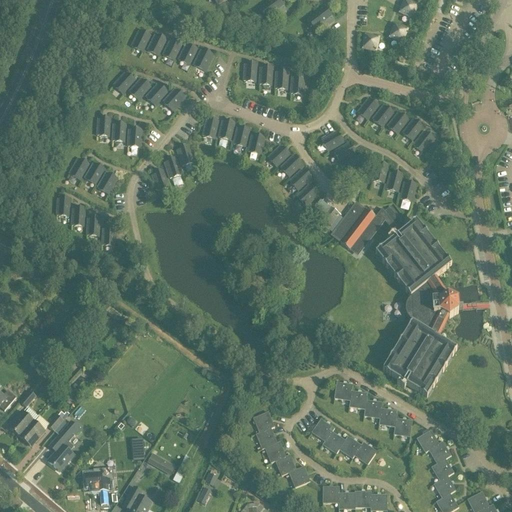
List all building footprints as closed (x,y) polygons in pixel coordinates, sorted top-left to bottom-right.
[(280,16),(286,12),(276,0),(273,0),(259,11),(267,21),(278,13),(280,16)] [(419,6),(404,0),(403,0),(397,15),(412,21),(419,6)] [(328,27),(334,23),(324,9),(308,22),(316,32),(326,24),(328,27)] [(408,30),(394,24),(388,39),(402,45),(408,30)] [(144,54),(153,37),(140,31),(131,48),(144,54)] [(160,58),(161,56),(169,41),(156,35),(147,53),(160,58)] [(380,38),(364,35),(361,51),(377,54),(380,38)] [(175,63),(178,56),(184,46),(171,40),(163,57),(175,63)] [(190,68),(196,56),(199,51),(187,44),(178,62),(190,68)] [(206,73),(215,56),(202,50),(193,67),(206,73)] [(258,84),(259,65),(245,64),(243,83),(258,84)] [(273,88),(275,68),(260,67),(259,87),(273,88)] [(289,92),(290,73),(276,71),(275,91),(289,92)] [(124,97),(136,82),(126,73),(113,87),(124,97)] [(305,97),(306,78),(292,76),(290,96),(305,97)] [(139,103),(153,89),(142,80),(129,94),(139,103)] [(156,109),(169,94),(159,85),(145,99),(156,109)] [(173,114),(186,99),(176,90),(163,104),(173,114)] [(368,123),(380,108),(369,99),(357,115),(368,123)] [(383,130),(395,115),(384,107),(372,121),(383,130)] [(398,137),(410,122),(399,113),(387,128),(398,137)] [(111,139),(112,119),(98,118),(97,138),(111,139)] [(216,142),(220,122),(207,119),(202,138),(216,142)] [(413,144),(425,128),(414,120),(402,135),(413,144)] [(232,143),(236,124),(223,121),(218,140),(232,143)] [(126,144),(128,125),(113,124),(112,143),(126,144)] [(247,150),(251,131),(238,127),(233,147),(247,150)] [(142,150),(143,130),(129,129),(128,149),(142,150)] [(424,156),(436,141),(425,132),(413,147),(424,156)] [(328,155),(345,145),(338,133),(321,143),(328,155)] [(262,157),(266,138),(252,135),(248,154),(262,157)] [(341,166),(358,156),(350,144),(333,154),(341,166)] [(182,168),(196,163),(190,146),(176,150),(182,168)] [(277,170),(291,157),(281,147),(268,160),(277,170)] [(354,177),(371,167),(364,155),(347,164),(354,177)] [(170,181),(183,176),(177,157),(163,162),(170,181)] [(290,180),(304,167),(294,157),(280,170),(290,180)] [(81,183),(91,166),(79,159),(69,176),(81,183)] [(97,188),(107,170),(95,163),(84,180),(97,188)] [(385,186),(390,167),(376,163),(371,182),(385,186)] [(158,193),(171,189),(164,170),(152,174),(158,193)] [(299,194),(313,180),(303,170),(289,184),(299,194)] [(400,195),(404,176),(390,172),(386,191),(400,195)] [(109,197),(119,180),(107,173),(97,190),(109,197)] [(413,205),(418,186),(405,182),(400,201),(413,205)] [(306,209),(320,195),(311,185),(296,199),(306,209)] [(71,219),(72,199),(57,198),(57,218),(71,219)] [(356,206),(333,237),(342,244),(340,245),(350,252),(351,251),(357,255),(384,220),(395,234),(391,237),(394,240),(379,252),(414,296),(410,299),(407,304),(406,309),(407,314),(409,319),(412,324),(416,326),(387,374),(423,397),(453,348),(437,339),(447,319),(450,320),(459,314),(459,312),(462,311),(462,305),(458,306),(458,303),(448,298),(446,300),(433,281),(448,270),(413,225),(402,234),(382,209),(376,218),(366,211),(365,213),(356,206)] [(325,237),(341,217),(329,207),(313,227),(325,237)] [(86,229),(87,209),(73,208),(72,228),(86,229)] [(101,238),(102,219),(88,218),(87,238),(101,238)] [(102,248),(116,248),(116,229),(103,228),(102,248)] [(47,371),(51,365),(44,360),(40,365),(47,371)] [(351,393),(352,393),(353,387),(336,384),(334,401),(350,403),(351,393)] [(4,397),(0,394),(0,409),(4,413),(16,399),(8,392),(4,397)] [(27,409),(36,398),(30,393),(20,404),(27,409)] [(368,395),(352,393),(351,393),(350,403),(349,409),(365,411),(366,402),(367,402),(368,395)] [(382,404),(367,402),(366,402),(365,411),(364,418),(380,421),(381,410),(382,410),(382,404)] [(397,413),(382,410),(381,410),(380,421),(379,427),(394,429),(395,429),(396,420),(397,413)] [(20,438),(33,423),(22,413),(13,423),(15,425),(10,430),(20,438)] [(67,419),(61,414),(58,417),(57,416),(47,428),(54,434),(67,419)] [(259,436),(272,430),(274,429),(268,414),(253,420),(259,435),(259,436)] [(412,423),(396,420),(395,429),(394,429),(394,437),(410,439),(412,423)] [(332,433),(334,430),(321,421),(311,434),(325,444),(332,433)] [(69,445),(81,431),(71,422),(48,448),(56,454),(48,463),(60,473),(74,457),(63,448),(67,444),(69,445)] [(33,423),(20,438),(30,447),(34,441),(36,443),(45,433),(33,423)] [(277,445),(277,444),(272,430),(259,436),(259,435),(256,436),(262,452),(265,450),(265,451),(277,445)] [(439,446),(439,445),(431,432),(416,441),(425,455),(428,453),(428,452),(439,446)] [(345,442),(332,433),(325,444),(322,447),(336,456),(339,452),(339,451),(345,442)] [(361,447),(348,438),(345,442),(339,451),(339,452),(352,461),(354,458),(361,447)] [(445,461),(446,461),(451,458),(443,443),(439,445),(439,446),(428,452),(428,453),(436,466),(437,466),(445,461)] [(286,459),(286,458),(280,444),(277,444),(277,445),(265,451),(271,465),(275,463),(275,464),(286,459)] [(354,458),(367,467),(377,453),(363,444),(361,447),(354,458)] [(297,472),(296,471),(290,457),(286,458),(286,459),(275,464),(281,478),(289,475),(297,472)] [(180,486),(192,461),(185,458),(173,482),(180,486)] [(454,475),(446,461),(445,461),(437,466),(436,466),(431,469),(439,483),(448,478),(454,475)] [(166,463),(161,472),(171,477),(176,469),(166,463)] [(297,472),(289,475),(295,490),(310,484),(303,468),(296,471),(297,472)] [(102,482),(101,474),(85,475),(86,490),(91,489),(92,494),(100,493),(101,506),(108,506),(107,492),(110,492),(110,481),(102,482)] [(456,492),(448,478),(439,483),(433,487),(442,500),(442,501),(450,496),(456,492)] [(148,511),(152,505),(140,498),(143,493),(133,488),(122,509),(127,511),(148,511)] [(339,495),(339,489),(322,489),(323,505),(339,505),(339,495)] [(371,497),(371,493),(355,493),(355,495),(355,510),(370,510),(371,510),(371,497)] [(481,511),(489,508),(482,494),(467,501),(472,511),(481,511)] [(355,495),(339,495),(339,505),(339,511),(355,511),(355,510),(355,495)] [(454,511),(459,509),(450,496),(442,501),(442,500),(436,504),(440,511),(454,511)] [(387,511),(387,497),(371,497),(371,510),(370,510),(370,511),(387,511)]
